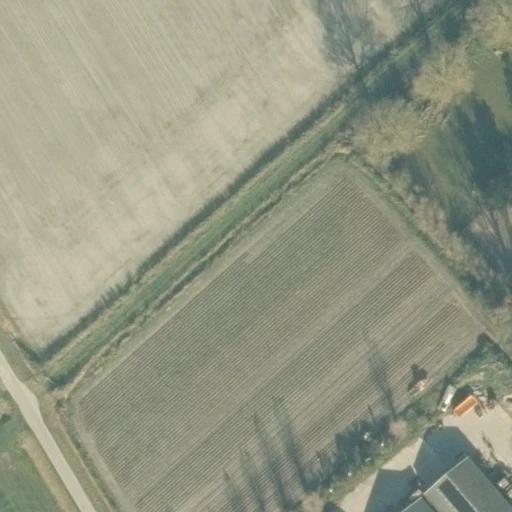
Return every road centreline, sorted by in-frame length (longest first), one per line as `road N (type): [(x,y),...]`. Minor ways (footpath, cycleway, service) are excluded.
road 1 (track): [(30,409),(488,0)]
road 2 (unclassified): [(89,511),(0,358)]
